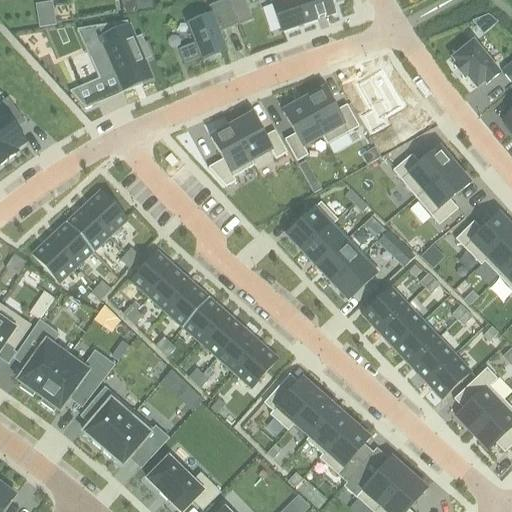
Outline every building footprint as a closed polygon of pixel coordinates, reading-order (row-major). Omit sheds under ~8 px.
[(136,0),(137,12),(152,9),(151,0),(136,0)] [(233,13),(228,0),(225,0),(211,5),(213,13),(188,23),(196,43),(180,49),(186,63),(202,58),(203,62),(204,62),(203,61),(227,51),(227,52),(228,52),(220,32),(238,24),(233,13)] [(244,0),(228,0),(233,13),(247,8),(244,0)] [(279,0),(280,2),(272,5),(282,31),(333,14),(328,0),(279,0)] [(90,59),(99,81),(115,75),(122,92),(151,79),(144,62),(151,59),(141,37),(134,39),(127,23),(95,27),(100,39),(98,40),(100,46),(103,45),(106,52),(90,59)] [(472,44),(452,60),(456,65),(453,67),(463,80),(466,77),(476,89),(484,83),(486,85),(498,75),(472,44)] [(511,84),(511,62),(501,72),(511,84)] [(400,105),(381,72),(356,84),(368,107),(358,113),(368,132),(384,122),(381,116),(400,105)] [(69,93),(85,111),(98,105),(89,84),(69,93)] [(324,90),(303,102),(327,146),(359,128),(346,106),(336,112),(324,90)] [(7,99),(0,103),(0,150),(7,161),(16,154),(14,151),(25,144),(11,126),(21,118),(7,99)] [(327,146),(303,102),(282,113),(294,135),(284,141),(296,163),(307,157),(303,148),(322,138),(327,146)] [(511,111),(502,120),(511,131),(511,111)] [(264,138),(251,116),(231,127),(251,162),(270,151),(275,160),(286,154),(274,132),(264,138)] [(231,127),(210,139),(222,161),(208,169),(225,188),(235,182),(233,178),(253,166),(251,162),(231,127)] [(411,156),(392,172),(415,199),(454,167),(438,149),(419,165),(411,156)] [(454,167),(415,199),(438,226),(457,210),(450,201),(469,185),(454,167)] [(345,197),(353,205),(359,199),(350,191),(345,197)] [(100,193),(83,208),(110,238),(127,222),(100,193)] [(368,208),(359,199),(353,205),(362,214),(368,208)] [(301,253),(336,220),(320,204),(286,236),(301,253)] [(110,238),(83,208),(66,224),(93,254),(110,238)] [(473,223),(455,240),(480,266),(484,263),(483,263),(511,234),(511,230),(497,216),(481,231),(473,223)] [(388,232),(373,218),(364,227),(379,242),(388,232)] [(317,269),(351,237),(336,220),(301,253),(317,269)] [(93,254),(66,224),(48,240),(76,270),(93,254)] [(388,232),(379,242),(377,244),(404,271),(416,260),(388,232)] [(511,234),(483,263),(484,263),(498,278),(511,264),(511,234)] [(332,286),(363,256),(362,255),(366,252),(351,237),(317,269),(332,286)] [(76,270),(48,240),(31,256),(59,286),(76,270)] [(130,249),(125,255),(134,264),(139,258),(130,249)] [(147,299),(174,268),(157,253),(130,284),(147,299)] [(134,264),(125,255),(119,261),(128,270),(134,264)] [(379,273),(363,256),(332,286),(348,302),(379,273)] [(511,264),(498,278),(511,292),(511,264)] [(164,314),(191,284),(174,268),(147,299),(164,314)] [(425,290),(434,281),(428,275),(419,284),(425,290)] [(431,295),(439,287),(434,281),(425,290),(431,295)] [(101,283),(96,289),(105,297),(110,291),(101,283)] [(182,329),(208,299),(191,284),(164,314),(182,329)] [(105,297),(96,289),(90,295),(100,303),(105,297)] [(391,289),(361,316),(378,334),(407,306),(391,289)] [(478,299),(472,293),(464,301),(469,307),(478,299)] [(199,345),(226,314),(208,299),(182,329),(199,345)] [(0,305),(0,350),(3,346),(13,353),(13,352),(31,327),(0,305)] [(407,306),(378,334),(393,350),(423,323),(407,306)] [(128,321),(136,312),(130,307),(122,315),(128,321)] [(458,321),(466,313),(460,307),(452,316),(458,321)] [(44,315),(43,315),(33,308),(28,316),(38,323),(39,322),(44,315)] [(142,318),(136,312),(128,321),(134,327),(142,318)] [(464,327),(472,318),(466,313),(458,321),(464,327)] [(216,360),(243,330),(226,314),(199,345),(216,360)] [(26,370),(17,382),(21,385),(19,388),(32,397),(34,394),(38,397),(67,357),(52,347),(60,336),(39,322),(20,350),(33,360),(26,370)] [(423,323),(393,350),(409,367),(438,339),(423,323)] [(489,343),(497,334),(492,328),(483,337),(489,343)] [(233,375),(260,345),(243,330),(216,360),(233,375)] [(161,353),(169,344),(163,338),(155,347),(161,353)] [(438,339),(409,367),(424,383),(454,356),(438,339)] [(175,350),(169,344),(161,353),(167,358),(175,350)] [(278,360),(260,345),(233,375),(251,391),(278,360)] [(67,357),(38,397),(42,400),(40,403),(53,413),(55,409),(60,412),(68,400),(75,390),(89,400),(113,366),(94,352),(83,368),(67,357)] [(454,356),(424,383),(441,401),(470,373),(454,356)] [(215,374),(210,369),(204,374),(210,380),(215,374)] [(486,369),(453,400),(462,409),(455,416),(472,434),(505,403),(490,387),(496,380),(486,369)] [(194,384),(202,376),(196,370),(188,379),(194,384)] [(208,381),(202,376),(194,384),(199,390),(208,381)] [(280,385),(263,404),(272,412),(269,416),(287,432),(294,425),(319,397),(301,380),(289,393),(280,385)] [(89,426),(82,433),(91,441),(90,442),(101,452),(134,414),(105,389),(89,407),(98,415),(89,426)] [(319,397),(294,425),(309,438),(334,410),(319,397)] [(225,406),(219,401),(210,409),(216,415),(225,406)] [(511,410),(505,403),(472,434),(488,451),(495,444),(504,454),(511,446),(511,410)] [(309,438),(305,442),(322,456),(350,424),(334,410),(309,438)] [(134,414),(101,452),(113,462),(114,460),(122,467),(128,460),(138,449),(150,460),(169,439),(155,427),(152,430),(134,414)] [(322,456),(318,460),(337,476),(368,440),(350,424),(322,456)] [(273,461),(281,451),(275,446),(267,455),(273,461)] [(182,511),(192,503),(201,511),(220,494),(200,474),(192,483),(169,461),(170,460),(168,459),(166,460),(167,460),(148,479),(146,481),(148,482),(160,493),(160,494),(167,501),(178,511),(182,511)] [(360,471),(344,489),(370,511),(375,511),(408,475),(390,459),(371,481),(360,471)] [(293,489),(301,480),(295,474),(287,484),(293,489)] [(408,475),(375,511),(409,511),(408,511),(426,491),(408,475)] [(0,482),(0,511),(3,511),(15,498),(11,495),(13,493),(0,483),(0,482)]
